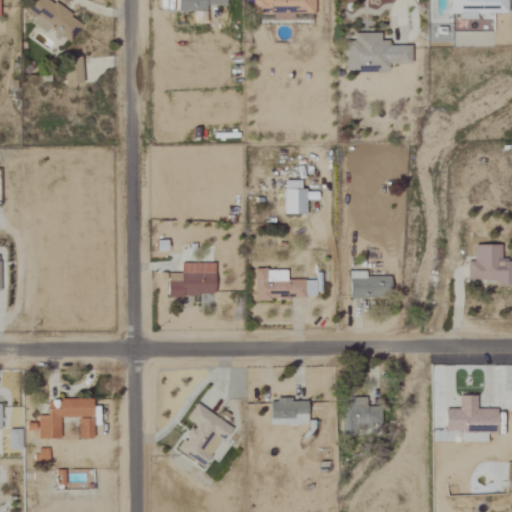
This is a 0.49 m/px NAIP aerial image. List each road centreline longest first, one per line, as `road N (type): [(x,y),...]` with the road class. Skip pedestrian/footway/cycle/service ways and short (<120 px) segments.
road 1 (residential): [(511,347),(0,351)]
road 2 (residential): [(136,511),(132,0)]
